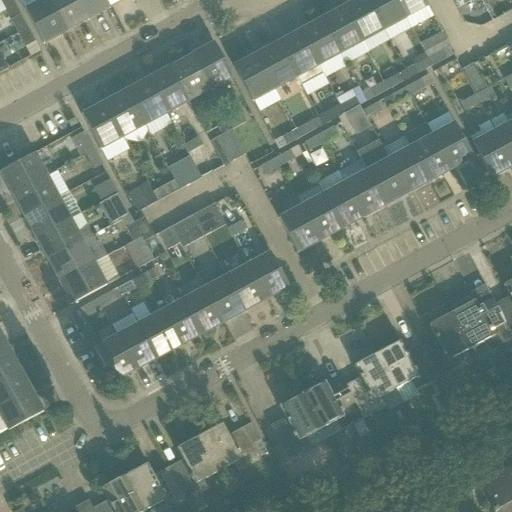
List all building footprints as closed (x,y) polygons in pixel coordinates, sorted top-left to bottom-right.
[(0,0),(0,1),(6,12),(15,7),(11,0),(0,0)] [(42,0),(24,10),(43,45),(65,33),(46,0),(42,0)] [(46,0),(65,33),(87,21),(75,0),(46,0)] [(75,0),(87,21),(109,9),(103,0),(75,0)] [(103,0),(109,9),(126,0),(103,0)] [(361,43),(383,32),(366,0),(357,0),(342,8),(361,43)] [(366,0),(383,32),(405,20),(393,0),(366,0)] [(423,0),(393,0),(405,20),(420,12),(421,14),(425,22),(433,18),(428,8),(423,0)] [(6,12),(18,34),(27,29),(15,7),(6,12)] [(320,20),(340,55),(361,43),(342,8),(320,20)] [(299,32),(318,67),(340,55),(320,20),(299,32)] [(18,34),(25,48),(34,43),(27,29),(18,34)] [(297,78),(302,86),(322,74),(299,32),(277,43),(296,79),(297,78)] [(420,46),(431,67),(453,55),(441,33),(419,45),(420,46)] [(191,56),(210,91),(232,79),(213,43),(191,56)] [(255,55),(274,91),(296,79),(277,43),(255,55)] [(0,52),(0,73),(9,69),(0,52)] [(242,86),(252,103),(274,91),(255,55),(232,67),(242,86)] [(169,67),(188,103),(210,91),(191,56),(169,67)] [(405,71),(409,79),(431,67),(427,59),(405,71)] [(474,96),(479,105),(494,97),(489,88),(486,89),(485,87),(473,65),(460,71),(473,94),(474,96)] [(147,79),(166,115),(188,103),(169,67),(147,79)] [(383,83),(387,91),(409,79),(405,71),(383,83)] [(406,88),(410,97),(433,84),(428,76),(406,88)] [(125,91),(144,127),(166,115),(147,79),(125,91)] [(361,95),(365,103),(387,91),(383,83),(361,95)] [(340,106),(344,115),(358,108),(359,107),(359,106),(365,103),(361,95),(358,88),(343,96),(341,93),(334,97),(339,107),(340,106)] [(406,88),(391,96),(396,105),(410,97),(406,88)] [(103,103),(123,138),(144,127),(125,91),(103,103)] [(459,104),(464,113),(479,105),(474,96),(459,104)] [(81,115),(100,151),(123,138),(103,103),(81,115)] [(376,104),(360,112),(362,114),(365,120),(380,113),(376,104)] [(339,107),(318,118),(322,127),(344,115),(340,106),(339,107)] [(358,108),(344,115),(348,122),(362,114),(360,112),(358,108)] [(231,131),(232,131),(247,123),(242,114),(227,123),(231,130),(231,131)] [(318,118),(296,130),(300,138),(322,127),(318,118)] [(511,122),(494,132),(511,165),(511,122)] [(431,136),(450,172),(473,159),(463,141),(453,124),(431,136)] [(318,136),(323,145),(338,136),(334,128),(318,136)] [(296,130),(281,138),(285,146),(300,138),(296,130)] [(221,166),(222,168),(245,155),(244,153),(232,131),(231,131),(210,142),(222,165),(221,166)] [(511,165),(494,132),(471,144),(491,179),(511,167),(511,165)] [(84,133),(75,137),(85,156),(94,151),(84,133)] [(304,143),(309,152),(323,145),(322,142),(318,136),(304,143)] [(409,148),(429,183),(450,172),(431,136),(409,148)] [(183,146),(188,154),(203,147),(198,138),(183,146)] [(366,172),(385,207),(406,195),(386,160),(377,142),(356,154),(360,162),(366,172)] [(386,160),(406,195),(429,183),(409,148),(386,160)] [(85,156),(93,171),(102,166),(94,151),(85,156)] [(289,152),(274,159),(279,168),(293,160),(289,152)] [(0,172),(0,176),(10,196),(46,177),(34,154),(0,172)] [(179,191),(201,179),(189,158),(167,169),(174,181),(179,191)] [(260,167),(265,176),(279,168),(274,159),(260,167)] [(344,184),(363,219),(385,207),(366,172),(344,184)] [(10,196),(22,218),(58,199),(46,177),(10,196)] [(110,180),(101,185),(109,200),(118,195),(110,180)] [(152,193),(157,203),(179,191),(174,181),(152,193)] [(146,183),(126,194),(136,212),(155,201),(146,183)] [(322,195),(341,231),(363,219),(344,184),(322,195)] [(98,206),(106,219),(125,209),(118,195),(109,200),(98,206)] [(300,207),(319,242),(341,231),(322,195),(301,207),(300,207)] [(58,199),(22,218),(34,240),(70,221),(58,199)] [(192,216),(203,238),(225,226),(214,204),(192,216)] [(278,219),(297,255),(319,242),(300,207),(278,219)] [(180,243),(183,249),(203,238),(192,216),(170,228),(179,244),(180,243)] [(125,228),(133,243),(140,239),(143,243),(153,237),(143,218),(125,228)] [(34,240),(46,262),(92,237),(86,225),(75,231),(70,221),(34,240)] [(227,229),(231,237),(245,230),(241,222),(227,229)] [(158,234),(166,250),(179,244),(170,228),(158,234)] [(46,262),(58,283),(107,257),(98,242),(96,243),(92,237),(46,262)] [(126,247),(138,269),(153,261),(143,243),(140,239),(133,243),(126,247)] [(247,266),(266,301),(288,289),(269,254),(247,266)] [(58,283),(70,306),(88,296),(106,287),(94,264),(58,283)] [(221,269),(244,313),(266,301),(247,266),(225,277),(221,269)] [(139,277),(144,285),(159,277),(154,269),(139,277)] [(203,289),(222,325),(244,313),(221,269),(209,276),(213,284),(203,289)] [(118,288),(123,297),(144,285),(139,277),(118,288)] [(511,280),(502,286),(508,298),(495,305),(511,336),(511,280)] [(181,301),(200,337),(222,325),(203,289),(181,301)] [(96,300),(101,309),(117,300),(111,291),(96,300)] [(82,308),(88,317),(101,309),(96,300),(82,308)] [(485,341),(490,351),(511,338),(511,336),(495,305),(492,300),(477,308),(474,302),(469,304),(467,300),(453,308),(455,312),(451,314),(470,349),(485,341)] [(159,313),(178,348),(200,337),(181,301),(159,313)] [(137,325),(157,360),(178,348),(159,313),(150,318),(146,311),(135,317),(139,324),(137,325)] [(420,346),(438,379),(461,366),(456,357),(470,349),(451,314),(428,326),(434,338),(420,346)] [(115,337),(135,372),(157,360),(137,325),(115,337)] [(93,349),(112,384),(135,372),(115,337),(93,349)] [(396,390),(403,403),(417,395),(415,391),(438,379),(420,346),(405,354),(399,342),(376,354),(395,390),(396,390)] [(0,350),(0,378),(18,369),(6,347),(0,350)] [(511,351),(503,356),(511,372),(511,351)] [(359,378),(345,386),(363,419),(386,407),(388,411),(403,403),(396,390),(395,390),(376,354),(353,367),(359,378)] [(0,406),(30,390),(18,369),(0,378),(0,406)] [(336,422),(341,431),(363,419),(345,386),(344,386),(341,379),(326,387),(324,383),(301,395),(320,431),(336,422)] [(477,389),(461,398),(467,408),(483,399),(477,389)] [(0,434),(6,431),(7,432),(42,413),(30,390),(0,406),(0,434)] [(436,399),(448,420),(458,415),(446,393),(436,399)] [(280,446),(287,459),(287,460),(310,448),(305,439),(320,431),(301,395),(278,407),(284,419),(269,427),(280,446)] [(232,464),(237,474),(261,461),(259,458),(243,428),(227,437),(221,425),(198,437),(218,472),(232,464)] [(356,448),(362,460),(376,452),(367,435),(358,440),(356,448)] [(392,450),(384,435),(375,440),(383,455),(392,450)] [(185,502),(190,511),(198,511),(207,508),(200,494),(208,489),(203,480),(218,472),(198,437),(175,450),(181,461),(167,469),(185,502)] [(124,477),(142,511),(166,511),(185,502),(167,469),(153,477),(146,465),(124,477)] [(511,511),(511,466),(479,484),(494,511),(511,511)] [(314,487),(306,473),(291,482),(298,495),(314,487)] [(93,509),(94,511),(142,511),(124,477),(100,490),(107,501),(93,509)]
